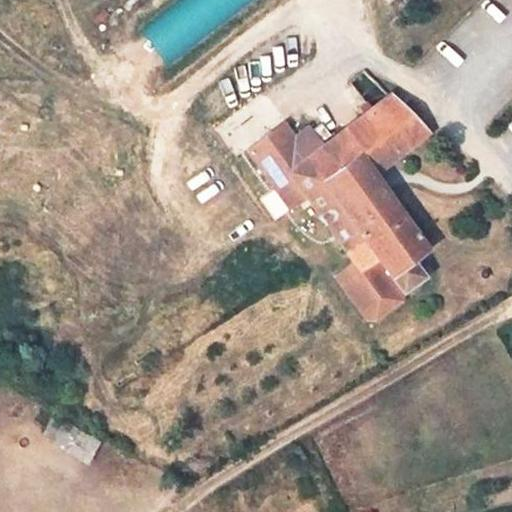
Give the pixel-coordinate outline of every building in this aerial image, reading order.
[(164,58),(254,0),(172,0),(140,21),(164,58)] [(335,199),(370,174),(425,134),(388,96),(321,145),(305,156),(335,199)] [(305,156),(321,145),(307,125),(280,145),(268,129),(243,147),(287,207),(303,195),(285,171),(305,156)] [(400,293),(421,279),(410,261),(424,250),(370,174),(335,199),(305,156),(285,171),(303,195),(338,241),(353,262),(334,276),(365,319),(373,320),(399,302),(400,293)] [(85,462),(95,439),(60,424),(51,447),(85,462)]
